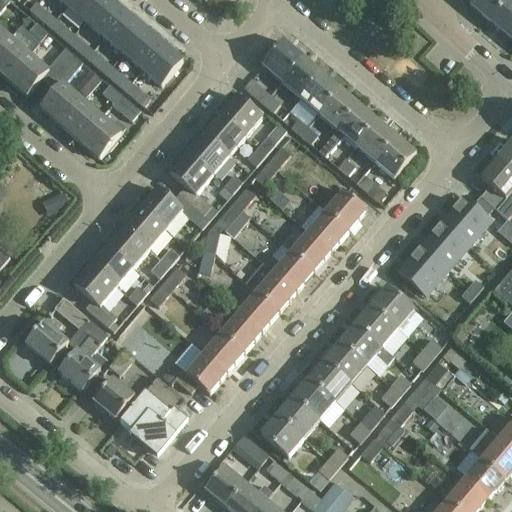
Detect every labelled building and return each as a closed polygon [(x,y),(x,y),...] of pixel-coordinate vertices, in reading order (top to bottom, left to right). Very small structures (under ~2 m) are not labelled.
[(0,0),(0,54),(11,42),(0,32),(0,17),(10,5),(4,0),(0,0)] [(54,0),(67,10),(75,0),(54,0)] [(107,1),(106,0),(75,0),(67,10),(86,26),(107,1)] [(480,0),(473,10),(492,26),(509,4),(506,1),(504,0),(480,0)] [(107,1),(86,26),(105,42),(126,17),(107,1)] [(511,6),(509,4),(492,26),(510,41),(511,38),(511,6)] [(56,23),(36,7),(30,15),(50,31),(56,23)] [(145,33),(126,17),(105,42),(124,58),(145,33)] [(75,39),(56,23),(50,31),(69,47),(75,39)] [(38,28),(30,37),(41,47),(49,38),(38,28)] [(124,58),(134,67),(143,74),(164,49),(145,33),(124,58)] [(69,47),(88,63),(94,55),(75,39),(69,47)] [(30,59),(11,42),(0,54),(0,77),(8,84),(30,59)] [(263,71),(282,88),(304,62),(285,45),(263,71)] [(184,66),(164,49),(143,74),(162,91),(184,66)] [(48,74),(30,59),(8,84),(28,101),(43,83),(50,89),(75,60),(66,53),(48,74)] [(113,71),(94,55),(88,63),(107,79),(113,71)] [(75,60),(50,89),(57,95),(42,113),(62,131),(84,105),(65,88),(83,67),(75,60)] [(323,78),(304,62),(282,88),(301,104),(323,78)] [(107,79),(125,95),(132,87),(113,71),(107,79)] [(87,99),(100,84),(90,76),(78,91),(87,99)] [(342,94),(323,78),(301,104),(320,120),(342,94)] [(263,108),(271,99),(253,84),(245,93),(263,108)] [(151,103),(132,87),(125,95),(145,111),(151,103)] [(104,98),(115,108),(122,99),(111,90),(104,98)] [(338,136),(360,110),(342,94),(320,120),(338,136)] [(122,99),(115,108),(114,109),(134,126),(142,116),(122,99)] [(281,108),(271,99),(263,108),(274,117),(281,108)] [(222,120),(246,140),(262,122),(237,101),(222,120)] [(103,121),(84,105),(62,131),(81,147),(103,121)] [(360,110),(338,136),(320,157),(326,162),(344,140),(357,151),(379,125),(360,110)] [(229,160),(246,140),(222,120),(205,139),(229,160)] [(117,125),(113,130),(103,121),(81,147),(100,163),(127,133),(117,125)] [(301,141),(309,132),(299,124),(291,133),(301,141)] [(376,167),(398,141),(379,125),(357,151),(376,167)] [(319,140),(309,132),(301,141),(311,149),(319,140)] [(205,139),(188,158),(212,179),(229,160),(205,139)] [(417,158),(398,141),(376,167),(395,184),(417,158)] [(260,153),(267,159),(276,149),(269,142),(260,153)] [(511,146),(498,163),(511,175),(511,146)] [(282,151),(269,166),(278,174),(291,159),(282,151)] [(257,171),(267,159),(260,153),(250,164),(257,171)] [(197,197),(212,179),(188,158),(171,179),(186,191),(180,198),(211,225),(219,216),(197,197)] [(490,190),(481,201),(493,212),(508,224),(511,219),(511,175),(498,163),(481,183),(490,190)] [(344,164),(338,171),(349,181),(356,174),(344,164)] [(269,166),(256,182),(265,189),(278,174),(269,166)] [(226,191),(234,198),(244,187),(236,180),(226,191)] [(365,180),(358,188),(377,205),(384,197),(365,180)] [(234,207),(242,215),(256,199),(247,192),(234,207)] [(183,216),(197,228),(203,234),(211,225),(180,198),(173,207),(158,194),(142,212),(167,234),(183,216)] [(278,194),(270,203),(282,214),(290,205),(278,194)] [(58,199),(54,201),(60,215),(63,214),(71,210),(65,196),(58,199)] [(345,196),(345,197),(327,217),(350,236),(368,215),(345,196)] [(445,225),(471,247),(490,226),(486,222),(494,213),(481,202),(473,211),(464,203),(445,225)] [(251,222),(242,215),(234,207),(217,227),(225,234),(234,242),(251,222)] [(333,256),(350,236),(327,217),(320,210),(302,231),(310,237),(310,236),(333,256)] [(151,254),(167,234),(142,212),(125,232),(151,254)] [(424,250),(450,272),(471,247),(445,225),(424,250)] [(215,260),(218,250),(220,240),(225,234),(217,227),(209,237),(204,255),(203,257),(215,260)] [(134,273),(151,254),(125,232),(109,251),(134,273)] [(310,236),(310,237),(293,256),(316,276),(333,256),(310,236)] [(450,272),(424,250),(400,277),(426,300),(450,272)] [(93,269),(119,291),(134,273),(109,251),(93,269)] [(0,274),(10,262),(0,253),(0,274)] [(211,278),(215,260),(203,257),(204,255),(199,254),(195,253),(192,264),(196,265),(200,266),(198,275),(211,278)] [(163,265),(171,271),(181,260),(173,254),(163,265)] [(298,297),(316,276),(293,256),(275,277),(298,297)] [(161,283),(171,271),(163,265),(153,276),(161,283)] [(298,297),(275,277),(264,267),(246,287),(258,297),(281,317),(298,297)] [(102,310),(119,291),(93,269),(75,291),(93,306),(86,314),(109,333),(118,323),(102,310)] [(163,288),(173,296),(187,281),(177,272),(163,288)] [(511,275),(495,296),(511,310),(511,275)] [(475,285),(469,293),(477,300),(484,292),(475,285)] [(159,312),(173,296),(163,288),(150,304),(159,312)] [(131,303),(139,310),(148,298),(140,291),(131,303)] [(415,315),(403,305),(388,292),(371,311),(399,334),(415,315)] [(462,301),(470,308),(477,300),(469,293),(462,301)] [(263,338),(281,317),(258,297),(240,318),(263,338)] [(55,314),(80,334),(89,323),(64,303),(55,314)] [(446,308),(438,319),(449,327),(456,316),(446,308)] [(383,352),(399,334),(371,311),(356,329),(383,352)] [(240,318),(223,338),(245,358),(263,338),(240,318)] [(69,347),(70,347),(57,336),(62,330),(51,320),(26,349),(38,359),(36,362),(47,371),(49,368),(51,370),(69,347)] [(110,341),(100,333),(89,323),(80,334),(70,347),(69,347),(78,354),(60,377),(83,396),(101,374),(90,365),(110,341)] [(367,370),(377,359),(388,369),(394,362),(383,352),(356,329),(340,347),(367,370)] [(228,378),(245,358),(223,338),(205,359),(228,378)] [(423,354),(434,364),(443,353),(432,343),(423,354)] [(352,388),(367,370),(340,347),(325,365),(352,388)] [(452,352),(445,360),(459,373),(466,364),(458,357),(452,352)] [(114,365),(109,372),(118,379),(134,361),(124,353),(124,354),(114,365)] [(423,375),(434,364),(423,354),(413,366),(423,375)] [(228,378),(205,359),(188,378),(176,368),(164,381),(173,389),(177,384),(193,398),(200,390),(210,399),(228,378)] [(336,407),(352,388),(325,365),(309,383),(336,407)] [(439,367),(426,383),(435,390),(442,396),(455,380),(445,372),(439,367)] [(401,380),(391,391),(402,400),(412,388),(401,380)] [(114,382),(108,390),(95,406),(96,407),(94,409),(104,417),(106,415),(117,424),(130,408),(136,401),(134,398),(124,391),(114,382)] [(185,406),(170,393),(158,383),(121,427),(159,459),(189,423),(178,415),(185,406)] [(336,407),(309,383),(293,401),(320,425),(336,407)] [(435,390),(426,383),(414,396),(423,404),(435,390)] [(392,411),(402,400),(391,391),(382,403),(392,411)] [(293,401),(278,420),(305,443),(320,425),(293,401)] [(405,407),(390,425),(399,432),(414,415),(405,407)] [(370,416),(360,428),(370,437),(380,425),(370,416)] [(289,462),(305,443),(278,420),(262,438),(289,462)] [(431,424),(426,430),(433,436),(438,430),(431,424)] [(408,440),(399,432),(390,425),(380,437),(381,438),(376,444),(375,443),(374,444),(383,451),(388,456),(392,451),(394,452),(391,456),(393,458),(408,440)] [(361,448),(370,437),(360,428),(350,439),(361,448)] [(511,429),(500,444),(511,454),(511,429)] [(244,440),(234,453),(242,459),(252,447),(247,443),(244,440)] [(371,465),(381,453),(383,451),(374,444),(350,473),(369,489),(381,474),(371,465)] [(506,484),(511,476),(511,454),(500,444),(483,465),(506,484)] [(339,453),(329,464),(339,473),(349,462),(339,453)] [(339,473),(329,464),(310,487),(320,495),(339,473)] [(281,487),(289,477),(274,465),(266,474),(281,487)] [(488,504),(506,484),(483,465),(466,485),(488,504)] [(205,495),(226,511),(246,488),(225,471),(205,495)] [(289,477),(281,487),(301,504),(309,494),(289,477)] [(482,511),(488,504),(466,485),(448,506),(455,511),(482,511)] [(309,494),(301,504),(310,511),(329,511),(345,494),(336,486),(320,504),(309,494)] [(226,511),(261,511),(267,505),(246,488),(226,511)] [(345,494),(329,511),(346,511),(355,502),(345,494)]
